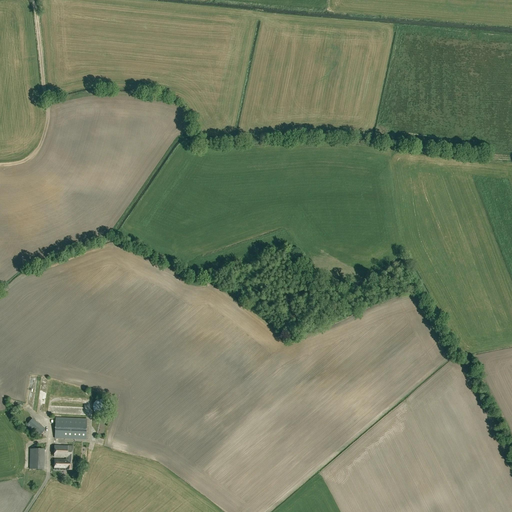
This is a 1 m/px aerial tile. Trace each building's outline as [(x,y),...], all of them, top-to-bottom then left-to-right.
[(108,404),(107,403),(106,402),(105,401),(104,400),(103,400),(102,400),(101,400),(98,400),(97,400),(95,402),(94,403),(94,404),(93,405),(93,406),(93,408),(93,409),(93,410),(94,412),(95,413),(96,414),(97,414),(99,415),(100,415),(101,415),(103,415),(104,414),(105,413),(106,413),(107,412),(107,411),(108,409),(108,408),(108,407),(108,405),(108,404)] [(86,440),(87,419),(56,418),(55,439),(86,440)] [(39,437),(45,430),(32,419),(27,426),(39,437)] [(55,457),(67,457),(67,460),(55,460),(54,470),(72,470),(72,446),(55,446),(55,457)] [(43,449),(30,449),(30,469),(42,469),(43,449)]
